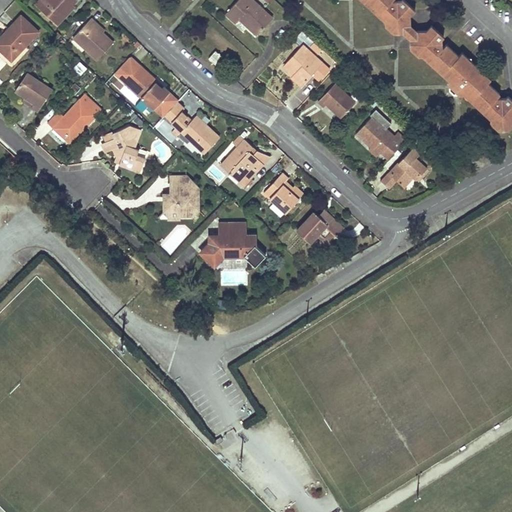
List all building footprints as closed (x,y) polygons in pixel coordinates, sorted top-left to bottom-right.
[(72,5),(74,2),(76,0),(38,0),(34,5),(56,25),(74,6),(72,5)] [(240,19),(248,27),(257,35),(272,18),(252,0),(238,0),(226,14),(236,23),(240,19)] [(363,0),(364,0),(372,7),(374,5),(380,10),(386,15),(386,24),(392,30),(393,30),(403,30),(410,23),(409,14),(405,10),(409,4),(404,0),(363,0)] [(409,14),(414,8),(409,4),(405,10),(409,14)] [(374,5),(372,7),(378,13),(380,10),(374,5)] [(10,39),(8,37),(0,45),(0,52),(10,62),(38,33),(21,17),(7,32),(12,37),(10,39)] [(112,43),(107,38),(102,33),(104,32),(90,19),(72,38),(96,60),(112,43)] [(411,38),(417,30),(415,27),(410,23),(403,30),(408,35),(411,38)] [(431,33),(436,28),(431,24),(427,30),(431,33)] [(511,99),(510,98),(501,99),(499,98),(502,94),(489,82),(492,78),(487,74),(483,75),(483,70),(472,61),(470,63),(468,60),(468,57),(463,53),(461,56),(446,43),(443,46),(441,44),(441,36),(443,35),(436,28),(431,33),(427,30),(417,30),(411,38),(411,47),(413,49),(419,54),(427,54),(432,59),(438,64),(436,67),(444,75),(447,72),(451,76),(451,81),(451,85),(451,92),(454,95),(460,94),(465,94),(470,94),(474,98),(472,100),(479,108),(482,105),(488,110),(492,114),(492,124),(501,132),(511,130),(511,124),(511,99)] [(12,37),(7,32),(0,38),(0,45),(8,37),(10,39),(12,37)] [(323,51),(314,42),(309,47),(318,56),(323,51)] [(289,71),(288,72),(287,73),(301,86),(313,73),(321,63),(302,45),(283,65),(289,71)] [(208,59),(215,65),(222,57),(216,51),(208,59)] [(432,59),(430,61),(436,67),(438,64),(432,59)] [(321,63),(313,73),(319,80),(328,70),(321,63)] [(164,87),(163,88),(162,89),(153,81),(155,80),(139,65),(124,82),(141,97),(153,109),(161,100),(169,92),(164,87)] [(25,74),(14,91),(24,97),(33,103),(30,107),(37,112),(51,90),(25,74)] [(324,107),(327,104),(341,117),(355,102),(335,84),(318,102),(324,107)] [(172,95),(169,92),(161,100),(164,103),(172,95)] [(99,110),(83,95),(79,100),(95,114),(99,110)] [(178,101),(172,95),(164,103),(170,109),(178,101)] [(24,97),(21,101),(30,107),(33,103),(24,97)] [(134,104),(147,116),(153,109),(141,97),(134,104)] [(46,123),(50,126),(53,129),(56,126),(72,140),(95,114),(79,100),(64,116),(58,111),(46,123)] [(195,116),(178,101),(170,109),(168,112),(175,119),(181,112),(191,121),(195,116)] [(204,153),(218,137),(195,116),(191,121),(181,112),(175,119),(168,112),(164,116),(176,126),(173,129),(171,132),(176,137),(181,132),(204,153)] [(364,144),(370,150),(376,156),(380,152),(387,159),(405,140),(398,133),(394,137),(388,131),(379,123),(384,118),(377,112),(357,134),(365,142),(364,144)] [(393,126),(384,118),(379,123),(388,131),(393,126)] [(121,158),(120,161),(119,164),(139,172),(144,159),(136,156),(139,150),(133,148),(141,131),(130,126),(113,133),(115,138),(107,142),(102,144),(105,152),(113,149),(116,156),(121,158)] [(107,142),(115,138),(113,133),(112,132),(104,136),(107,142)] [(241,180),(243,177),(246,175),(250,178),(270,157),(256,150),(245,139),(244,140),(239,136),(233,142),(238,147),(220,165),(229,173),(231,170),(241,180)] [(405,186),(413,177),(416,180),(427,167),(429,169),(432,165),(413,147),(381,182),(389,189),(398,179),(405,186)] [(6,159),(11,170),(23,164),(13,155),(6,159)] [(244,187),(251,180),(250,178),(246,175),(243,177),(241,180),(231,170),(229,173),(244,187)] [(303,195),(298,191),(294,187),(292,189),(285,183),(289,179),(283,173),(263,193),(285,214),(303,195)] [(192,181),(173,182),(173,193),(164,194),(164,212),(162,217),(193,217),(199,209),(198,188),(192,181)] [(317,235),(322,240),(327,245),(343,229),(323,210),(318,216),(314,212),(297,231),(310,243),(317,235)] [(209,258),(215,264),(222,258),(242,257),(252,268),(264,256),(254,247),(254,237),(244,237),(244,224),(219,224),(220,237),(212,237),(213,241),(209,245),(199,254),(205,261),(209,258)] [(205,261),(212,267),(215,264),(209,258),(205,261)]
